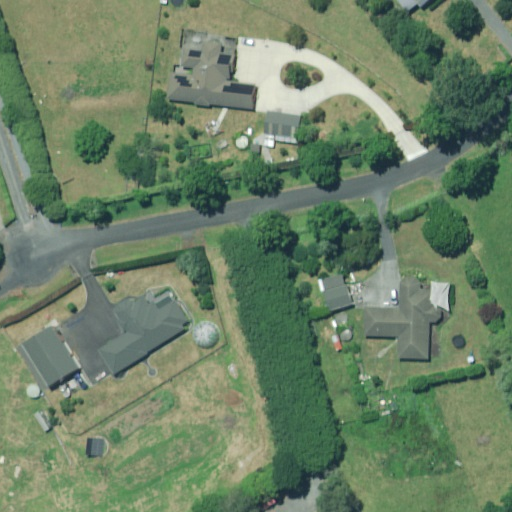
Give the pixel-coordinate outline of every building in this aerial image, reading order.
[(436,0),(418,0),(426,9),(436,0)] [(171,101),(199,104),(198,106),(215,108),(215,106),(257,110),(259,85),(235,83),(239,48),(186,42),(183,68),(198,69),(197,76),(174,74),(171,101)] [(306,117),(271,113),(267,147),(277,148),(278,141),(303,144),(306,117)] [(346,273),(324,279),(321,280),(325,294),(328,293),(334,312),(355,306),(346,273)] [(404,279),(404,288),(404,310),(368,309),(368,337),(402,338),(402,359),(432,360),(433,323),(441,323),(442,289),(424,288),(425,280),(404,279)] [(184,329),(191,324),(193,323),(179,301),(177,303),(170,292),(154,302),(151,296),(140,304),(136,297),(117,310),(124,321),(121,323),(128,334),(102,352),(118,376),(186,332),(184,329)] [(196,343),(197,345),(199,347),(200,348),(203,349),(205,350),(207,350),(210,350),(212,349),(214,348),(216,347),(217,345),(219,343),(220,341),(220,339),(220,336),(220,334),(220,332),(219,330),(217,328),(216,326),(214,325),(211,324),(209,323),(207,323),(205,323),(202,324),(200,325),(198,326),(197,328),(195,330),(194,332),(194,334),(194,337),(194,339),(194,341),(196,343)] [(83,369),(58,328),(28,346),(53,388),(83,369)] [(45,395),(40,385),(30,390),(34,400),(45,395)] [(55,429),(44,413),(38,417),(48,433),(55,429)] [(110,449),(99,437),(87,449),(98,461),(110,449)]
